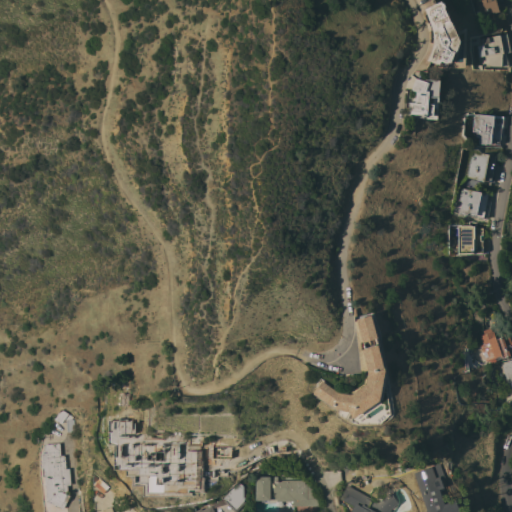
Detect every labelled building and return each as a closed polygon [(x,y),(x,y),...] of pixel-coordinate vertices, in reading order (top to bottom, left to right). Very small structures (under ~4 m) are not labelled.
[(494,0),(498,12),(487,15),(487,12),(478,14),(473,0),(494,0)] [(429,53),(430,49),(431,42),(432,36),(432,32),(430,27),(423,9),(440,1),(441,3),(442,3),(444,7),(443,8),(445,12),(445,11),(448,12),(452,20),(449,21),(450,21),(460,41),(459,43),(460,45),(458,52),(455,52),(455,53),(454,52),(450,63),(447,62),(446,64),(440,61),(438,65),(436,64),(436,65),(425,60),(427,56),(429,53)] [(509,52),(510,67),(508,67),(481,66),(478,50),(478,39),(506,33),(509,52)] [(414,103),(414,102),(412,102),(412,99),(414,99),(415,92),(410,90),(414,78),(420,81),(420,79),(439,81),(436,120),(413,117),(413,115),(407,114),(408,103),(414,103)] [(472,117),(477,115),(491,116),(492,114),(501,114),(500,126),(499,126),(497,143),(490,142),(490,144),(485,144),(485,145),(478,144),(478,138),(475,137),(475,132),(471,132),(472,117)] [(494,156),(493,163),(497,164),(493,183),(483,181),(482,183),(472,181),(472,179),(465,177),(470,151),(494,156)] [(487,194),(485,201),(489,202),(486,220),(457,214),(460,201),(457,201),(460,188),(487,194)] [(480,254),(480,255),(473,255),(473,254),(469,254),(469,255),(465,255),(465,254),(456,254),(456,251),(455,251),(455,247),(456,247),(456,243),(455,243),(455,237),(454,237),(454,246),(448,246),(447,237),(448,237),(448,233),(451,232),(451,228),(456,228),(456,225),(460,225),(460,226),(470,226),(473,226),(473,229),(481,228),(481,235),(482,235),(482,242),(483,242),(483,253),(481,253),(481,254),(480,254)] [(370,315),(377,338),(374,339),(376,345),(377,345),(383,368),(384,367),(384,371),(379,401),(353,419),(348,411),(335,409),(312,393),(321,381),(337,392),(350,395),(365,384),(367,371),(361,349),(370,347),(368,340),(361,342),(355,320),(357,319),(370,315)] [(490,332),(492,331),(492,333),(498,330),(500,334),(507,332),(511,347),(511,354),(494,361),(495,362),(489,364),(488,360),(484,362),(483,358),(484,357),(482,352),(481,353),(480,350),(481,350),(479,344),(480,344),(478,336),(482,334),(481,330),(489,328),(490,332)] [(511,359),(511,391),(510,385),(507,385),(500,365),(508,362),(507,361),(511,359)] [(132,378),(132,388),(124,388),(124,378),(132,378)] [(118,406),(115,406),(116,395),(130,396),(129,406),(133,406),(133,407),(131,435),(113,435),(114,420),(117,420),(117,411),(118,406)] [(149,408),(149,414),(148,414),(148,416),(146,416),(145,423),(140,423),(141,417),(136,416),(137,407),(137,403),(150,404),(149,408)] [(73,431),(73,432),(65,432),(65,431),(65,421),(63,420),(60,424),(53,420),(60,409),(71,418),(70,420),(72,419),(73,431)] [(213,453),(213,439),(235,439),(235,446),(226,453),(213,453)] [(59,443),(60,456),(64,455),(65,469),(68,468),(70,485),(66,486),(67,495),(69,496),(63,509),(47,501),(45,476),(43,477),(41,460),(43,460),(42,452),(44,451),(44,445),(59,443)] [(180,458),(180,455),(191,456),(191,459),(194,459),(193,473),(202,474),(201,486),(179,484),(178,493),(168,492),(168,483),(141,482),(141,481),(134,481),(135,470),(142,471),(143,455),(180,458)] [(419,511),(425,510),(412,473),(430,466),(431,468),(438,465),(443,478),(440,479),(443,488),(439,489),(444,504),(458,499),(462,511),(419,511)] [(373,492),(373,481),(384,481),(385,470),(344,468),(343,490),(373,492)] [(276,477),(276,481),(303,480),(303,484),(306,484),(306,485),(310,485),(315,492),(316,498),(317,498),(318,506),(291,506),(291,501),(275,502),(275,500),(268,500),(269,500),(254,501),(254,477),(276,477)] [(108,487),(103,493),(92,484),(98,478),(108,487)] [(245,499),(243,501),(244,502),(235,511),(233,511),(222,501),(239,484),(243,487),(243,497),(245,499)] [(390,511),(389,511),(350,511),(353,507),(338,499),(346,486),(376,502),(390,493),(397,504),(388,510),(390,511)]
